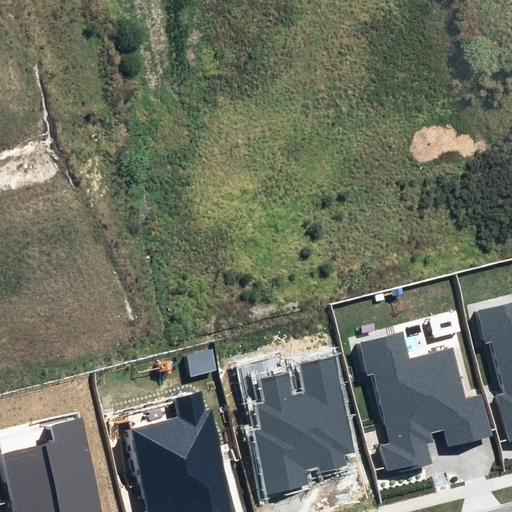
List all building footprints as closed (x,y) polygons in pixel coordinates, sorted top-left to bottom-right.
[(511,302),(478,312),(486,343),(493,341),(507,392),(499,394),(511,440),(511,439),(511,302)] [(402,333),(360,344),(368,376),(375,374),(393,445),(382,448),(388,471),(432,460),(424,432),(444,427),(449,445),(490,434),(480,396),(464,400),(451,349),(409,360),(402,333)] [(356,452),(335,355),(300,362),(307,395),(294,398),(289,375),(262,380),(267,403),(256,405),(262,431),(255,433),(268,493),(308,485),(306,473),(347,465),(344,455),(356,452)] [(203,511),(230,506),(210,409),(203,410),(200,393),(177,398),(182,419),(132,429),(149,511),(203,511)] [(100,511),(81,419),(50,426),(54,444),(1,455),(12,511),(100,511)]
